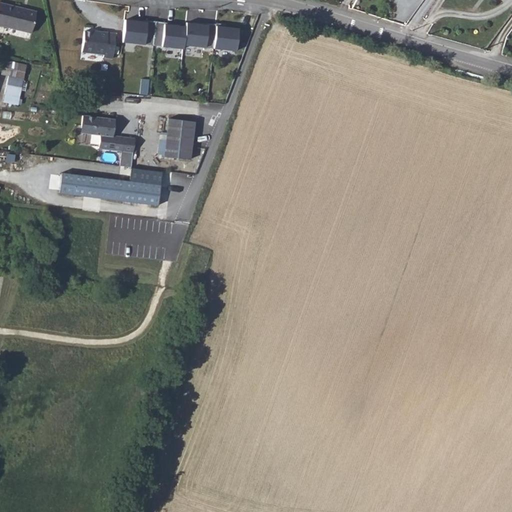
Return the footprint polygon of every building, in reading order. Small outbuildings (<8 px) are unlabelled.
[(36,15),(0,7),(0,28),(31,35),(36,15)] [(121,21),(118,43),(149,47),(152,23),(133,20),(133,22),(121,21)] [(169,25),(152,23),(149,47),(179,50),(179,46),(181,28),(169,27),(169,25)] [(181,28),(179,46),(209,50),(212,25),(194,23),(194,26),(182,24),(181,28)] [(212,24),(212,25),(209,50),(232,52),(234,30),(221,28),(221,25),(212,24)] [(112,59),(114,34),(97,33),(97,34),(83,34),(82,54),(104,56),(104,59),(112,59)] [(8,80),(23,84),(26,70),(4,65),(1,79),(8,80)] [(20,94),(23,84),(8,80),(5,91),(20,94)] [(193,117),(167,115),(165,154),(191,155),(193,117)] [(112,120),(80,118),(79,134),(100,136),(99,150),(122,151),(121,167),(132,167),(133,137),(111,136),(112,120)] [(57,173),(55,193),(154,205),(157,184),(57,173)]
